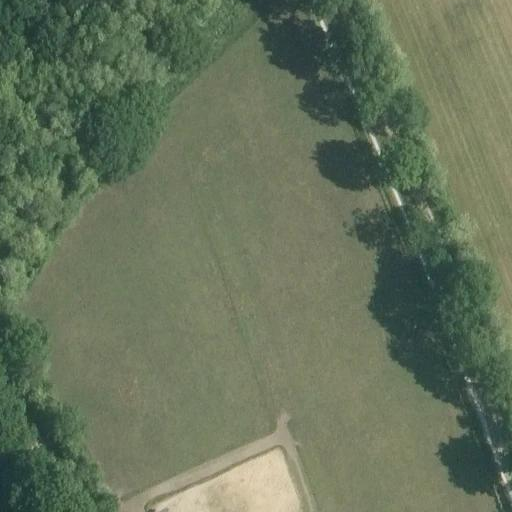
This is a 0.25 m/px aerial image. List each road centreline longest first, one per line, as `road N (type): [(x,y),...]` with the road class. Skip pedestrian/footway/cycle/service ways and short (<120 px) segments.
road 1 (track): [(511,462),(440,249),(339,0)]
road 2 (track): [(67,511),(0,376)]
